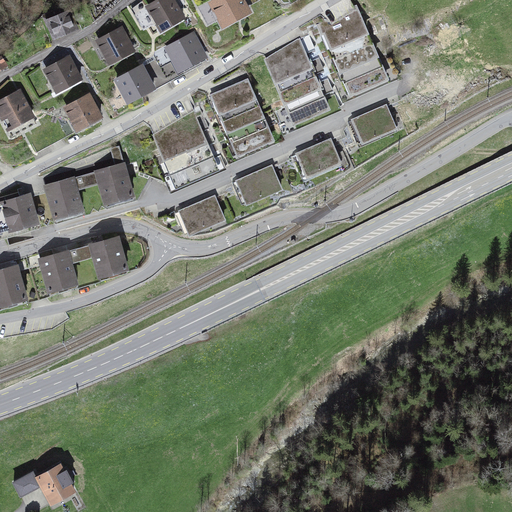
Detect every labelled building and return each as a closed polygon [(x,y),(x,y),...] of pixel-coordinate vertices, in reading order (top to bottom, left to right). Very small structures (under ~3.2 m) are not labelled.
[(173,0),(155,0),(140,9),(156,38),(185,21),(173,0)] [(244,0),(212,0),(208,3),(222,29),(252,13),(244,0)] [(74,8),(43,20),(50,37),(80,25),(74,8)] [(359,9),(312,29),(345,107),(392,87),(359,9)] [(120,26),(94,41),(109,68),(135,53),(120,26)] [(193,33),(162,50),(178,78),(209,61),(193,33)] [(304,46),(256,68),(288,139),(336,117),(304,46)] [(72,56),(46,71),(59,94),(85,79),(72,56)] [(144,63),(116,79),(129,102),(157,86),(144,63)] [(243,85),(204,101),(229,163),(268,147),(243,85)] [(27,88),(1,103),(18,135),(45,120),(27,88)] [(92,93),(66,108),(80,133),(106,118),(92,93)] [(384,110),(349,125),(359,149),(395,134),(384,110)] [(198,112),(149,138),(176,188),(225,161),(198,112)] [(331,144),(291,160),(301,184),(341,168),(331,144)] [(127,162),(45,186),(55,222),(88,212),(83,192),(102,187),(107,205),(138,196),(127,162)] [(268,170),(231,187),(242,211),(279,195),(268,170)] [(37,194),(0,205),(0,234),(1,236),(46,223),(37,194)] [(207,203),(168,221),(178,244),(218,226),(207,203)] [(120,233),(38,259),(49,293),(82,283),(76,263),(94,257),(101,276),(131,266),(120,233)] [(20,264),(0,270),(0,308),(31,299),(20,264)] [(38,471),(17,483),(24,497),(46,485),(57,505),(81,492),(66,464),(41,478),(38,471)]
